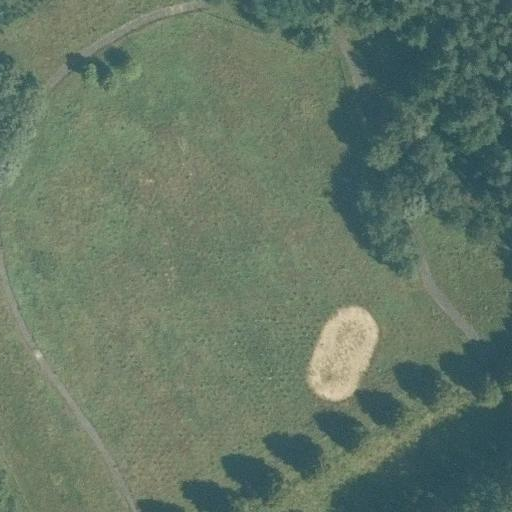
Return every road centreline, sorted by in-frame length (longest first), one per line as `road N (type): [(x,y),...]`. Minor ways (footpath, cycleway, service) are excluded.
road 1 (track): [(511,383),(424,257),(373,154),(349,58),(325,19),(279,1),(224,1),(104,36),(66,71),(0,184)]
road 2 (track): [(0,244),(51,370),(92,422),(135,511)]
